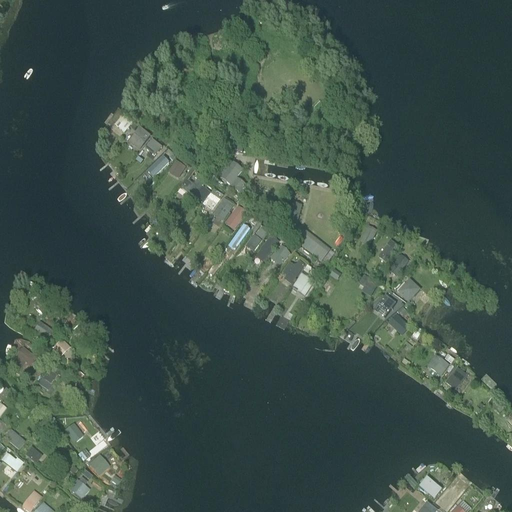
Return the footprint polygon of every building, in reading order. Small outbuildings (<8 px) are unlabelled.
[(123,117),(115,126),(125,133),(132,124),(123,117)] [(141,129),(130,142),(140,151),(151,137),(141,129)] [(153,141),(146,149),(156,156),(162,148),(153,141)] [(148,172),(154,178),(170,163),(164,157),(148,172)] [(177,163),(169,173),(179,179),(186,169),(177,163)] [(233,164),(221,179),(241,196),(247,187),(237,179),(243,171),(233,164)] [(186,180),(179,188),(190,196),(196,188),(186,180)] [(202,188),(195,198),(203,204),(210,194),(202,188)] [(223,197),(214,191),(204,206),(213,212),(223,197)] [(234,207),(225,200),(214,216),(223,222),(234,207)] [(301,206),(292,204),(288,222),(297,224),(301,206)] [(233,232),(247,214),(238,207),(225,225),(233,232)] [(287,222),(281,230),(321,262),(329,251),(299,226),(296,229),(287,222)] [(244,227),(232,243),(235,246),(236,245),(239,247),(250,231),(244,227)] [(369,228),(361,244),(369,247),(377,232),(369,228)] [(254,237),(246,247),(252,252),(261,242),(254,237)] [(262,263),(279,243),(271,237),(255,257),(262,263)] [(280,268),(289,257),(282,251),(285,248),(281,245),(270,259),(280,268)] [(388,245),(378,258),(386,264),(396,251),(388,245)] [(400,257),(389,272),(397,277),(408,262),(400,257)] [(292,285),(304,267),(299,263),(295,268),(290,264),(281,278),(292,285)] [(304,299),(314,283),(306,277),(311,269),(307,266),(293,288),(298,291),(296,294),(304,299)] [(364,276),(358,286),(364,289),(361,294),(370,299),(377,288),(370,284),(371,281),(364,276)] [(410,281),(398,292),(409,301),(420,290),(410,281)] [(401,307),(404,304),(392,295),(389,299),(386,296),(378,307),(388,314),(396,303),(401,307)] [(396,317),(389,325),(402,336),(409,328),(396,317)] [(40,324),(34,332),(47,340),(52,333),(40,324)] [(62,342),(49,355),(54,360),(57,357),(59,360),(69,349),(62,342)] [(38,361),(23,350),(15,360),(19,363),(17,365),(24,370),(25,368),(30,371),(38,361)] [(435,357),(428,368),(441,376),(448,365),(435,357)] [(450,358),(446,363),(452,366),(455,362),(450,358)] [(52,368),(42,381),(51,387),(61,374),(52,368)] [(455,391),(467,377),(457,369),(446,384),(455,391)] [(82,438),(73,427),(66,432),(74,443),(82,438)] [(25,444),(11,432),(5,439),(18,451),(25,444)] [(41,459),(31,450),(25,457),(35,466),(41,459)] [(23,465),(17,461),(15,462),(9,458),(4,465),(16,474),(23,465)] [(99,458),(91,466),(101,476),(109,468),(99,458)] [(433,474),(421,487),(431,496),(443,483),(433,474)] [(78,483),(71,492),(79,498),(85,489),(78,483)] [(33,493),(22,508),(26,511),(30,511),(40,499),(33,493)] [(445,494),(437,504),(444,510),(453,500),(445,494)]
